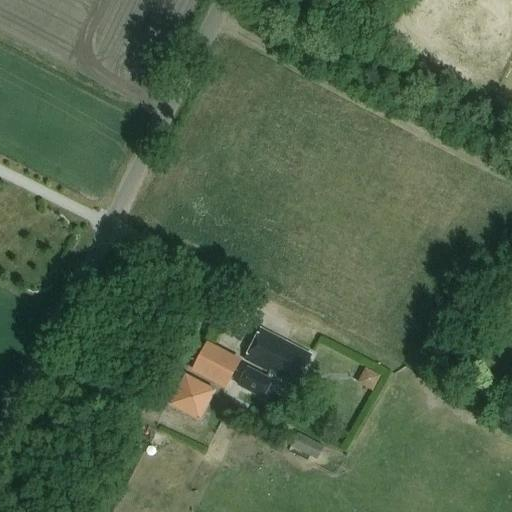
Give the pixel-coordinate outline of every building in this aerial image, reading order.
[(245,363),(266,375),(264,380),(247,372),(238,392),(261,403),(273,378),(288,386),(292,379),(296,381),(305,364),(301,362),(303,357),(260,335),(245,363)] [(205,371),(228,383),(238,365),(215,352),(205,371)] [(370,367),(363,384),(380,391),(387,374),(370,367)] [(200,421),(216,389),(194,378),(178,410),(200,421)] [(324,448),(299,436),(292,449),(317,462),(324,448)]
